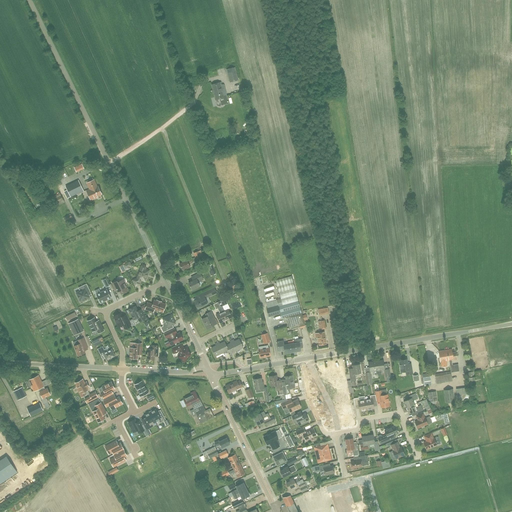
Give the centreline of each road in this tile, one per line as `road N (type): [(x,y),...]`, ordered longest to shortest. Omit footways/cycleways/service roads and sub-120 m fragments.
road 1 (unclassified): [(165,282),(30,0)]
road 2 (unclassified): [(301,360),(511,324)]
road 3 (tertiary): [(276,511),(211,374)]
road 4 (tertiary): [(122,369),(0,362)]
